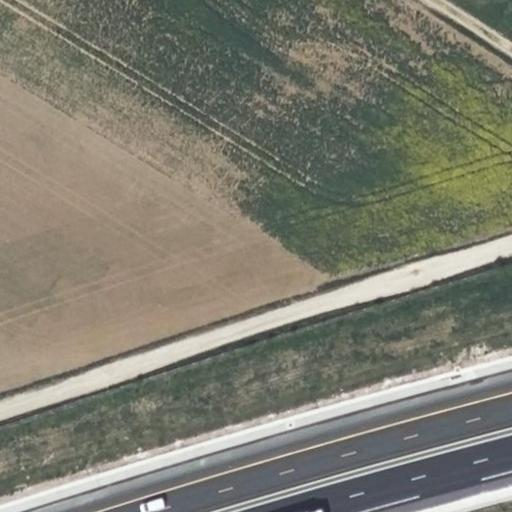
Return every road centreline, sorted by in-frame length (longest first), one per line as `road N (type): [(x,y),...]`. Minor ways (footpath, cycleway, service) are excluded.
road 1 (unclassified): [(0,408),(511,244)]
road 2 (motorway): [(511,406),(279,461),(133,511)]
road 3 (motorway): [(292,511),(511,455)]
